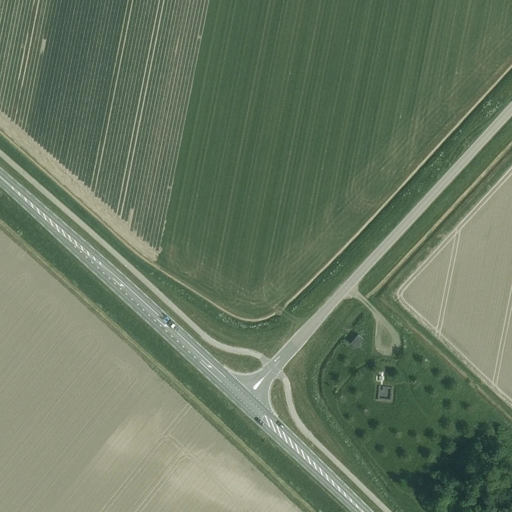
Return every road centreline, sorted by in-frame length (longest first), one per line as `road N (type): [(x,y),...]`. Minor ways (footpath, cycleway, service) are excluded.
road 1 (unclassified): [(242,398),(511,109)]
road 2 (primary): [(242,398),(0,180)]
road 3 (primary): [(362,511),(242,398)]
